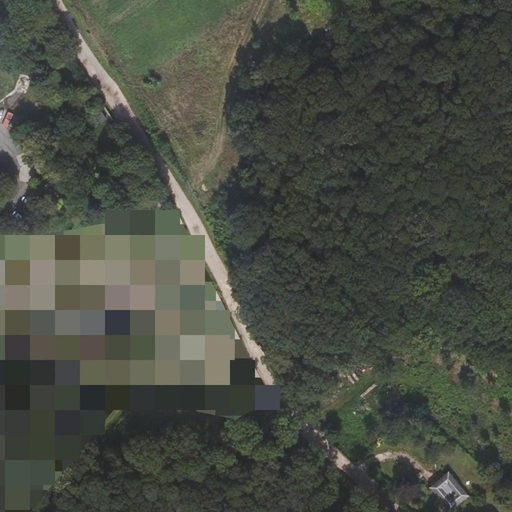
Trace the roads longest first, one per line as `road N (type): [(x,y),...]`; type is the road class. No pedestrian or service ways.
road 1 (track): [(236,304),(182,206),(44,0)]
road 2 (track): [(479,409),(380,375),(303,434)]
road 3 (track): [(303,434),(236,304)]
